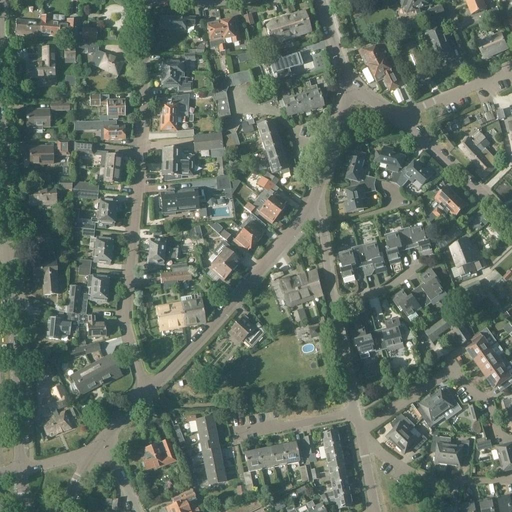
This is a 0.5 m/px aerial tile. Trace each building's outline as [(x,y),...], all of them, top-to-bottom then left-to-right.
[(398,0),(402,8),(404,7),(407,15),(415,12),(416,16),(421,14),(419,9),(430,5),(427,0),(398,0)] [(487,9),(483,0),(475,0),(468,3),(472,15),(487,9)] [(444,16),(441,6),(427,11),(431,22),(444,16)] [(304,12),(291,16),(294,25),(289,26),(292,39),(311,33),(304,12)] [(254,25),(251,14),(242,17),(245,27),(254,25)] [(291,16),(265,24),(271,45),(292,39),(289,26),(294,25),(291,16)] [(41,22),(40,35),(58,37),(66,38),(65,40),(77,40),(83,41),(83,39),(94,40),(96,40),(96,30),(83,29),(83,30),(78,29),(79,22),(67,21),(67,23),(59,23),(59,24),(52,23),(49,23),(50,18),(41,17),(41,22)] [(158,21),(158,25),(160,26),(159,30),(184,31),(184,25),(194,26),(194,18),(173,17),(173,18),(160,17),(160,21),(158,21)] [(220,22),(224,40),(232,38),(233,43),(239,42),(236,28),(234,19),(228,21),(227,19),(223,20),(222,22),(220,22)] [(17,21),(15,36),(40,38),(40,35),(41,22),(17,21)] [(424,35),(435,64),(453,57),(442,28),(437,30),(434,21),(421,26),(424,35)] [(224,40),(220,22),(207,25),(210,43),(211,48),(219,47),(219,46),(225,45),(224,40)] [(485,59),(496,53),(487,34),(486,30),(482,32),(486,41),(478,44),(485,59)] [(501,34),(495,37),(494,33),(493,34),(492,32),(487,34),(496,53),(508,48),(501,34)] [(395,47),(407,42),(405,37),(393,42),(395,47)] [(386,45),(382,39),(376,42),(379,49),(386,45)] [(64,50),(64,60),(75,59),(75,43),(63,44),(64,50)] [(90,64),(117,76),(124,63),(95,50),(96,44),(76,43),(76,54),(94,55),(90,64)] [(204,54),(204,51),(204,44),(196,44),(196,51),(189,51),(189,54),(204,54)] [(426,74),(413,44),(399,50),(412,80),(426,74)] [(367,68),(368,67),(368,66),(377,62),(374,56),(379,54),(375,47),(358,51),(367,68)] [(26,79),(54,78),(53,49),(43,49),(43,63),(26,63),(26,79)] [(251,60),(254,59),(258,58),(259,58),(257,50),(249,52),(251,60)] [(368,66),(368,67),(376,83),(383,79),(389,91),(398,86),(391,72),(394,70),(391,64),(393,63),(386,50),(381,53),(379,54),(374,56),(377,62),(368,66)] [(259,60),(258,58),(254,59),(256,66),(262,64),(263,66),(270,64),(273,75),(276,74),(279,83),(295,78),(292,69),(303,66),(299,54),(281,59),(280,56),(281,56),(280,53),(259,60)] [(161,65),(161,72),(162,72),(162,74),(183,74),(189,74),(189,62),(195,62),(195,55),(184,55),(184,61),(162,61),(162,65),(161,65)] [(248,71),(243,73),(246,84),(251,83),(252,83),(248,71)] [(243,73),(237,74),(240,85),(246,84),(243,73)] [(162,86),(162,87),(178,87),(177,93),(191,91),(191,84),(187,84),(186,78),(190,78),(189,74),(183,74),(162,74),(162,81),(161,81),(162,86)] [(232,75),(231,75),(234,87),(240,85),(237,74),(232,75)] [(226,77),(225,77),(228,88),(234,87),(231,75),(226,77)] [(212,80),(212,84),(213,88),(225,94),(226,93),(228,88),(225,77),(212,80)] [(303,82),(306,94),(305,94),(310,111),(317,109),(317,111),(322,110),(322,108),(323,107),(321,98),(324,97),(322,90),(318,91),(316,86),(311,87),(309,80),(303,82)] [(225,94),(213,88),(214,91),(215,100),(215,101),(227,99),(227,98),(226,93),(225,94)] [(273,89),(267,91),(271,102),(277,100),(273,89)] [(267,91),(261,92),(265,104),(271,102),(267,91)] [(259,106),(265,104),(261,92),(255,94),(259,106)] [(299,96),(293,98),(298,115),(305,113),(305,115),(310,113),(310,111),(305,94),(299,96)] [(100,117),(100,122),(108,122),(108,120),(108,121),(118,120),(118,116),(124,116),(123,100),(100,101),(100,96),(90,96),(90,107),(96,107),(106,106),(106,117),(100,117)] [(298,116),(298,115),(293,98),(279,102),(281,109),(284,108),(287,117),(292,116),(293,118),(298,116)] [(215,101),(217,108),(228,105),(227,99),(215,101)] [(69,111),(69,104),(50,105),(51,112),(69,111)] [(176,118),(188,119),(188,115),(188,112),(176,111),(177,105),(161,104),(161,111),(161,117),(176,118)] [(505,119),(503,110),(496,112),(499,121),(505,119)] [(35,128),(35,131),(42,131),(42,128),(49,128),(48,111),(26,112),(26,128),(35,128)] [(218,113),(219,119),(230,117),(229,111),(218,113)] [(494,120),(491,112),(484,115),(487,123),(494,120)] [(161,117),(160,130),(176,131),(176,124),(181,124),(181,123),(188,124),(188,123),(193,123),(193,115),(188,115),(188,119),(176,118),(161,117)] [(471,123),(468,119),(460,123),(462,128),(471,123)] [(255,123),(260,138),(277,133),(276,132),(278,131),(276,126),(275,126),(273,121),(264,124),(263,120),(255,123)] [(107,140),(124,139),(123,126),(108,127),(108,122),(100,122),(74,123),(74,131),(107,130),(107,140)] [(177,139),(193,138),(193,137),(194,137),(193,131),(176,132),(177,139)] [(235,133),(229,135),(230,136),(233,147),(239,145),(235,133)] [(277,133),(260,138),(258,139),(259,145),(262,144),(264,150),(280,145),(280,143),(282,143),(280,138),(278,138),(277,133)] [(193,137),(193,138),(194,153),(223,150),(221,134),(198,136),(194,137),(193,137)] [(229,135),(224,137),(226,149),(233,147),(230,136),(229,135)] [(479,136),(476,140),(479,144),(485,139),(482,136),(481,135),(479,136)] [(472,162),(472,163),(482,153),(485,150),(479,144),(476,147),(468,139),(458,148),(472,162)] [(485,139),(479,144),(485,150),(486,149),(491,145),(485,139)] [(53,165),(53,155),(57,155),(58,156),(70,156),(70,150),(73,150),(74,142),(74,141),(57,142),(57,148),(29,148),(30,165),(53,165)] [(93,156),(94,144),(74,142),(73,150),(73,154),(93,156)] [(282,150),(280,145),(264,150),(268,162),(284,157),(283,155),(285,155),(284,150),(282,150)] [(388,171),(392,172),(390,183),(395,184),(407,164),(404,162),(405,157),(393,154),(394,149),(384,147),(382,153),(376,151),(374,162),(389,166),(388,171)] [(163,149),(163,162),(192,163),(192,157),(187,156),(181,155),(181,149),(163,149)] [(496,168),(494,166),(498,163),(486,149),(485,150),(482,153),(472,163),(479,170),(475,174),(482,181),(496,168)] [(350,181),(351,185),(374,185),(376,179),(365,176),(366,171),(361,170),(365,154),(355,152),(353,157),(347,156),(345,166),(349,167),(346,180),(350,181)] [(100,162),(99,169),(120,171),(121,157),(105,156),(105,163),(100,162)] [(268,162),(248,168),(249,169),(254,173),(269,168),(271,174),(280,172),(281,175),(289,172),(287,169),(288,169),(288,168),(290,167),(288,161),(285,162),(284,157),(268,162)] [(228,176),(226,158),(217,159),(218,177),(228,176)] [(163,162),(163,176),(180,176),(180,171),(187,171),(187,169),(192,169),(192,163),(163,162)] [(411,166),(407,164),(395,184),(401,188),(408,180),(412,183),(415,180),(423,187),(427,183),(426,183),(434,174),(426,167),(423,170),(414,162),(411,166)] [(103,182),(119,184),(120,171),(99,169),(99,175),(103,176),(103,182)] [(266,173),(263,178),(275,186),(279,181),(266,173)] [(231,195),(231,190),(230,185),(230,182),(229,177),(216,178),(217,192),(224,191),(225,197),(231,196),(231,195)] [(233,177),(230,182),(230,185),(231,190),(231,195),(232,196),(240,183),(233,177)] [(259,197),(266,203),(282,215),(285,210),(285,207),(287,203),(275,194),(279,189),(275,186),(263,178),(262,177),(256,185),(264,190),(259,197)] [(58,190),(71,190),(72,183),(72,180),(59,180),(58,190)] [(71,190),(72,190),(98,193),(98,185),(72,183),(71,190)] [(375,191),(374,185),(351,185),(351,189),(346,190),(349,202),(344,203),(346,214),(357,211),(358,213),(363,211),(361,200),(365,199),(364,194),(375,191)] [(432,213),(436,218),(457,197),(447,187),(436,200),(440,204),(436,208),(437,209),(432,213)] [(28,191),(29,204),(29,206),(56,205),(55,190),(28,191)] [(158,199),(159,204),(159,209),(162,210),(162,214),(199,210),(197,190),(160,193),(160,197),(158,199)] [(99,193),(98,193),(76,191),(75,199),(98,201),(99,193)] [(441,222),(448,215),(449,213),(454,218),(466,206),(457,197),(436,218),(441,222)] [(99,200),(98,212),(115,213),(116,202),(99,200)] [(248,203),(244,208),(252,215),(257,210),(248,203)] [(272,223),(275,220),(278,220),(282,215),(266,203),(259,213),(272,223)] [(97,224),(114,225),(115,213),(98,212),(97,224)] [(70,228),(82,229),(94,231),(95,223),(71,221),(70,228)] [(250,222),(242,231),(255,243),(263,234),(250,222)] [(409,228),(403,230),(409,251),(418,248),(420,254),(421,254),(422,258),(433,255),(431,248),(434,247),(433,243),(430,243),(428,237),(426,237),(423,226),(410,230),(409,228)] [(197,240),(198,240),(202,239),(199,227),(194,228),(187,228),(190,241),(197,240)] [(445,234),(436,242),(444,249),(461,234),(455,227),(450,230),(445,234)] [(93,238),(94,231),(82,229),(82,237),(93,238)] [(399,253),(409,251),(403,230),(397,231),(398,233),(385,236),(388,247),(385,248),(390,266),(401,263),(400,259),(401,259),(399,253)] [(435,240),(436,242),(445,234),(441,230),(433,236),(435,240)] [(228,244),(233,239),(224,231),(219,236),(228,244)] [(247,252),(255,243),(242,231),(234,241),(247,252)] [(93,243),(93,251),(111,252),(112,240),(96,239),(96,243),(93,243)] [(149,251),(149,252),(180,255),(180,251),(170,249),(171,241),(150,240),(149,251)] [(478,273),(487,268),(474,246),(471,248),(466,240),(450,249),(460,279),(470,275),(469,273),(475,271),(472,264),(473,264),(478,273)] [(212,253),(218,259),(232,272),(237,266),(236,265),(239,261),(227,251),(230,247),(223,241),(212,253)] [(363,246),(357,247),(362,267),(372,265),(374,271),(375,271),(376,275),(387,272),(382,254),(379,254),(376,244),(363,247),(363,246)] [(69,260),(68,247),(56,248),(57,261),(69,260)] [(352,270),(362,267),(357,247),(351,249),(351,250),(338,254),(341,265),(339,265),(344,283),(355,280),(354,277),(352,270)] [(92,258),(94,258),(94,263),(110,264),(111,252),(93,251),(92,258)] [(163,265),(164,259),(170,259),(180,260),(180,255),(149,252),(148,263),(163,265)] [(218,259),(209,269),(224,281),(232,272),(218,259)] [(79,261),(79,268),(90,269),(91,262),(79,261)] [(42,276),(42,277),(56,276),(57,276),(56,263),(32,265),(33,278),(34,278),(34,277),(42,276)] [(171,267),(172,274),(176,274),(188,272),(187,265),(171,267)] [(89,278),(89,276),(90,269),(79,268),(78,276),(88,277),(89,278)] [(431,304),(431,303),(436,299),(439,302),(447,296),(439,285),(441,284),(431,270),(420,279),(423,284),(415,291),(427,307),(431,304)] [(188,272),(176,274),(177,282),(191,280),(190,272),(188,272)] [(316,272),(305,276),(313,300),(322,297),(316,272)] [(511,273),(510,272),(503,279),(506,282),(507,282),(508,281),(509,282),(510,281),(511,282),(511,273)] [(160,275),(161,284),(177,282),(176,274),(172,274),(160,275)] [(42,277),(44,296),(58,295),(56,276),(42,277)] [(89,278),(88,277),(87,288),(91,288),(108,290),(109,278),(93,276),(89,276),(89,278)] [(305,276),(294,280),(302,304),(313,300),(305,276)] [(288,308),(302,304),(294,280),(289,281),(289,279),(279,282),(288,308)] [(485,294),(478,281),(456,291),(462,305),(485,294)] [(67,307),(66,314),(67,314),(68,315),(68,313),(78,314),(79,314),(79,315),(86,316),(87,300),(107,302),(108,290),(91,288),(91,295),(83,294),(83,299),(79,299),(80,288),(70,286),(67,307)] [(422,310),(427,307),(415,291),(406,297),(402,291),(391,300),(400,313),(403,312),(410,322),(418,317),(416,314),(421,310),(422,310)] [(180,314),(183,328),(205,324),(201,300),(192,302),(191,296),(180,298),(181,304),(183,314),(180,314)] [(462,305),(465,312),(472,309),(469,302),(462,305)] [(503,308),(495,314),(496,317),(498,319),(503,316),(507,313),(511,309),(511,306),(508,302),(502,307),(503,308)] [(56,304),(54,311),(66,314),(67,307),(56,304)] [(160,332),(183,328),(180,314),(183,314),(181,304),(155,308),(160,332)] [(78,333),(79,325),(79,315),(79,314),(78,314),(68,313),(68,315),(67,314),(66,321),(62,321),(62,320),(48,319),(46,340),(60,341),(60,335),(69,336),(70,332),(78,333)] [(461,346),(472,339),(453,313),(424,334),(431,344),(438,339),(437,337),(448,328),(450,330),(452,329),(461,341),(459,342),(461,346)] [(79,325),(87,325),(88,338),(105,337),(105,324),(96,324),(96,317),(87,317),(87,316),(86,316),(79,315),(79,325)] [(229,332),(241,343),(243,340),(251,348),(264,333),(258,326),(254,330),(247,323),(248,321),(243,316),(229,332)] [(398,319),(385,323),(386,329),(376,332),(382,351),(387,350),(387,349),(394,347),(395,351),(404,348),(403,343),(413,340),(412,336),(403,322),(399,323),(398,319)] [(327,338),(324,325),(308,330),(311,340),(321,337),(322,339),(327,338)] [(376,353),(382,351),(376,332),(366,335),(364,329),(350,332),(354,348),(357,347),(360,360),(370,357),(368,354),(375,352),(376,353)] [(468,351),(474,360),(497,344),(486,329),(473,339),(477,344),(468,351)] [(333,352),(330,340),(319,343),(322,355),(333,352)] [(97,344),(83,348),(85,355),(99,351),(97,344)] [(497,344),(474,360),(481,370),(497,359),(503,355),(504,354),(497,344)] [(85,355),(83,348),(68,353),(70,359),(85,355)] [(481,370),(488,379),(503,368),(509,364),(503,355),(497,359),(481,370)] [(109,356),(90,367),(100,385),(99,385),(100,386),(102,385),(102,386),(120,376),(109,356)] [(488,379),(495,389),(504,382),(508,387),(511,384),(511,365),(511,363),(509,364),(503,368),(488,379)] [(99,385),(100,385),(90,367),(70,377),(80,396),(99,385)] [(441,392),(431,399),(442,414),(447,421),(462,411),(451,396),(446,400),(441,392)] [(54,417),(40,423),(47,439),(71,429),(64,413),(57,416),(55,411),(66,406),(62,394),(46,401),(51,413),(52,412),(54,417)] [(431,399),(421,406),(427,413),(422,417),(430,428),(435,425),(433,421),(442,414),(431,399)] [(477,405),(468,408),(473,424),(481,422),(477,405)] [(387,438),(396,446),(409,433),(401,425),(405,420),(401,415),(391,426),(396,430),(387,438)] [(196,422),(198,432),(214,429),(212,419),(196,422)] [(214,429),(198,432),(200,443),(216,440),(215,435),(214,429)] [(322,435),(325,448),(340,445),(337,432),(322,435)] [(418,441),(409,433),(396,446),(404,455),(412,446),(417,450),(427,440),(422,436),(418,441)] [(311,437),(304,438),(307,450),(313,449),(311,437)] [(436,464),(448,466),(450,447),(451,440),(433,438),(431,452),(438,453),(436,464)] [(200,443),(202,453),(218,450),(216,440),(200,443)] [(141,460),(142,463),(142,464),(143,467),(145,468),(146,471),(153,468),(154,470),(176,462),(168,441),(160,444),(161,444),(156,446),(156,445),(144,450),(146,454),(144,459),(141,460)] [(461,455),(467,456),(469,442),(462,441),(462,448),(450,447),(448,466),(460,467),(461,455)] [(490,442),(487,442),(476,445),(478,451),(491,448),(490,442)] [(511,444),(497,449),(500,460),(511,456),(511,444)] [(295,445),(282,447),(286,466),(299,463),(295,445)] [(340,445),(325,448),(327,460),(342,457),(340,445)] [(270,450),(273,469),(286,466),(282,447),(270,450)] [(307,450),(308,456),(309,462),(316,461),(314,455),(313,449),(307,450)] [(202,454),(204,465),(220,462),(218,450),(202,453),(202,454)] [(257,452),(261,471),(273,469),(270,450),(257,452)] [(248,473),(243,474),(246,487),(252,486),(250,473),(261,471),(257,452),(245,455),(248,473)] [(511,456),(500,460),(503,472),(511,469),(511,456)] [(330,472),(330,473),(345,470),(342,457),(327,460),(330,472)] [(205,470),(206,475),(222,472),(220,462),(204,465),(205,470)] [(308,483),(305,467),(299,468),(302,484),(308,483)] [(330,473),(332,485),(347,482),(345,470),(330,473)] [(224,483),(222,472),(206,475),(208,486),(224,483)] [(332,485),(335,497),(349,494),(347,482),(332,485)] [(293,490),(290,484),(285,486),(288,493),(293,490)] [(252,486),(246,487),(249,501),(251,500),(255,498),(252,486)] [(298,499),(303,496),(299,489),(295,492),(298,499)] [(187,505),(196,501),(191,491),(171,499),(174,505),(176,510),(187,505)] [(331,503),(326,506),(336,504),(337,510),(336,510),(336,511),(343,511),(342,509),(352,507),(350,495),(349,494),(335,497),(329,498),(331,503)] [(275,501),(272,495),(267,498),(270,504),(275,501)] [(511,511),(511,495),(498,498),(500,511),(511,511)] [(251,500),(256,511),(262,508),(257,497),(255,498),(251,500)] [(331,503),(329,498),(322,501),(324,506),(326,506),(331,503)] [(480,501),(482,511),(500,511),(498,498),(480,501)] [(121,501),(106,499),(106,506),(111,507),(111,510),(119,511),(121,501)] [(245,503),(250,511),(253,511),(256,511),(251,500),(249,501),(245,503)] [(282,501),(277,503),(281,510),(285,508),(282,501)] [(462,505),(462,511),(482,511),(480,501),(462,505)] [(306,504),(307,505),(309,511),(323,511),(321,505),(315,508),(312,502),(306,504)] [(250,511),(245,503),(240,505),(243,511),(250,511)] [(277,503),(273,505),(275,511),(277,511),(281,510),(277,503)]
